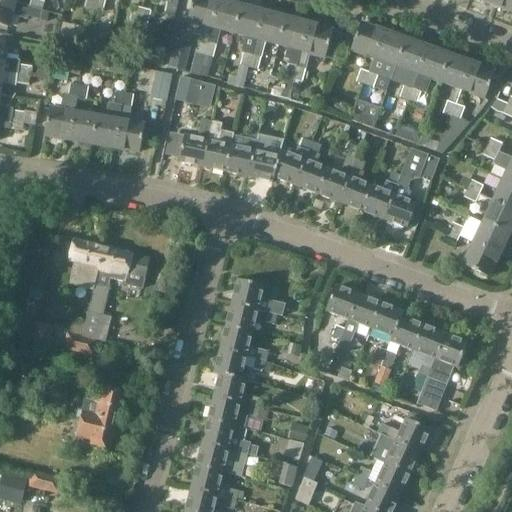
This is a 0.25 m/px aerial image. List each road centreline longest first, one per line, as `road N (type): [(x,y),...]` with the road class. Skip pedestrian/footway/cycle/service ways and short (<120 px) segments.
road 1 (residential): [(219,212),(511,319)]
road 2 (residential): [(219,212),(145,511)]
road 3 (residential): [(219,212),(0,172)]
road 4 (residential): [(439,511),(511,355)]
road 5 (residential): [(380,0),(511,51)]
